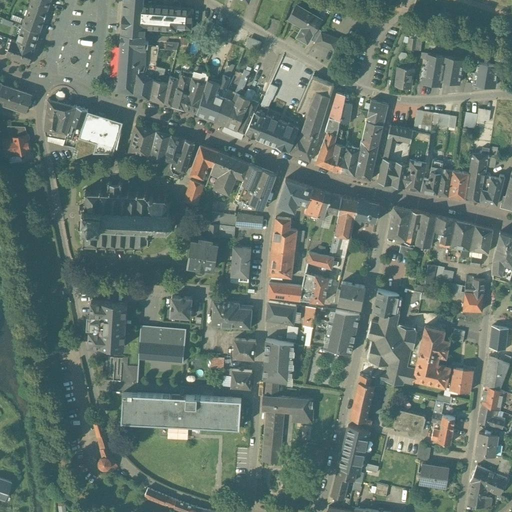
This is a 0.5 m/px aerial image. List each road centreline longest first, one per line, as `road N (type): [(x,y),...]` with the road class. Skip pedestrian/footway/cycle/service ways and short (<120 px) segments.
road 1 (residential): [(251,511),(167,491),(119,457),(100,412),(69,280)]
road 2 (residential): [(283,162),(48,76)]
road 3 (residential): [(499,213),(470,449)]
road 4 (residential): [(262,297),(251,511)]
road 5 (residential): [(395,99),(337,78),(215,6)]
road 6 (residential): [(69,280),(262,297)]
road 7 (residential): [(283,162),(269,207),(262,297)]
road 8 (residential): [(340,419),(470,449)]
